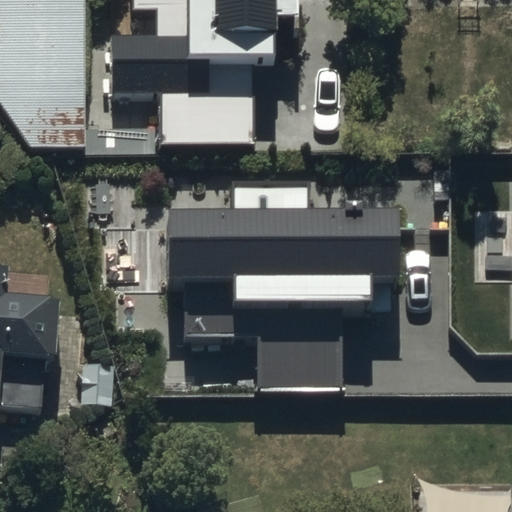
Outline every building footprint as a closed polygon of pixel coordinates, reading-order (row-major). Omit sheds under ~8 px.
[(348,0),(267,0),(268,109),(318,108),(318,141),(351,141),(348,0)] [(83,7),(0,7),(0,140),(84,140),(83,7)] [(362,165),(362,247),(488,247),(488,165),(362,165)] [(0,416),(40,419),(42,373),(59,374),(61,318),(5,316),(6,287),(0,286),(0,416)] [(511,310),(471,310),(471,378),(511,378),(511,310)]
